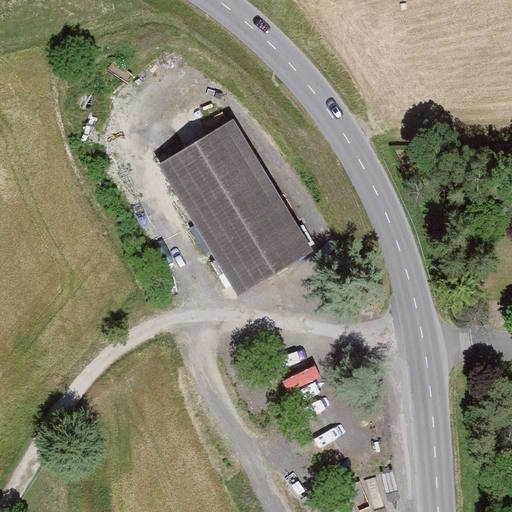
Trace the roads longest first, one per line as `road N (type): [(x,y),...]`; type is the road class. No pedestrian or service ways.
road 1 (secondary): [(216,0),(312,89),(392,226),(430,381),(438,511)]
road 2 (track): [(216,316),(130,150),(140,113),(191,97)]
road 3 (track): [(274,511),(183,318)]
